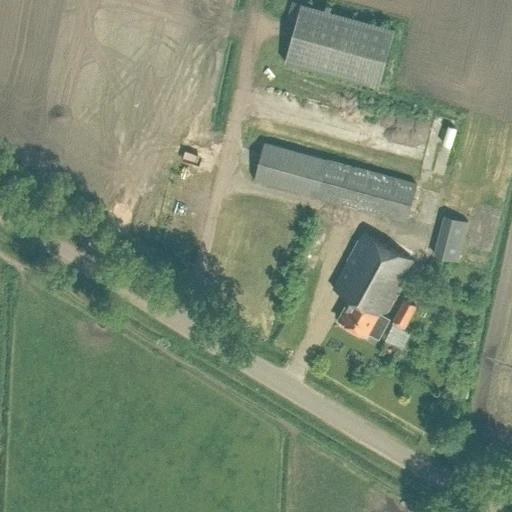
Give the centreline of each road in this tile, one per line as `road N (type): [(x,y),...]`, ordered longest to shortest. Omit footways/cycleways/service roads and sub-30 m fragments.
road 1 (unclassified): [(494,511),(0,213)]
road 2 (unknown): [(177,320),(232,106)]
